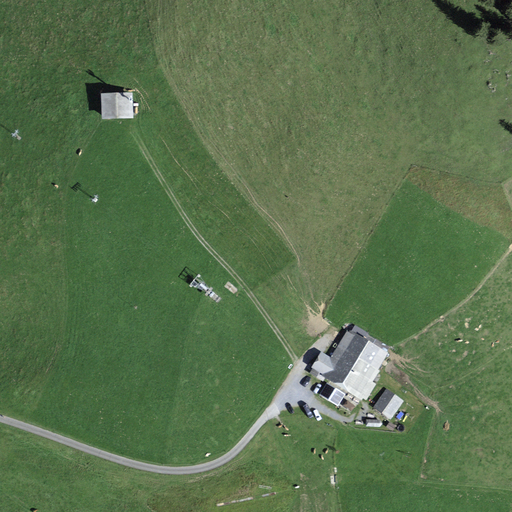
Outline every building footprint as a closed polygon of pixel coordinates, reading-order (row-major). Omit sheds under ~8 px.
[(104,97),(104,117),(130,116),(129,96),(104,97)] [(368,401),(377,385),(372,382),(389,353),(349,330),(333,359),(323,353),(313,369),(368,401)] [(321,395),(339,406),(346,395),(328,384),(321,395)] [(387,390),(376,407),(392,418),(404,401),(387,390)] [(344,406),(352,413),(357,407),(349,401),(344,406)]
